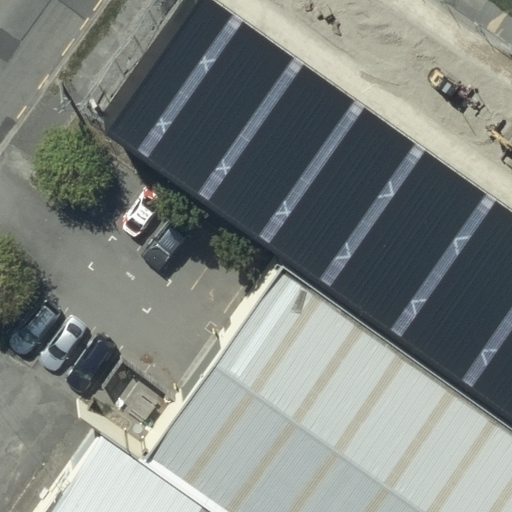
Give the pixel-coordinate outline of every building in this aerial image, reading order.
[(511,49),(453,7),(405,74),(467,119),(511,55),(511,49)] [(448,149),(304,48),(254,118),(248,114),(239,126),(232,121),(207,155),(215,160),(208,170),(459,348),(493,300),(392,228),(448,149)] [(511,157),(487,193),(511,211),(511,157)] [(140,460),(215,511),(511,511),(511,421),(277,259),(140,460)] [(511,308),(470,368),(511,398),(511,308)] [(42,511),(215,511),(140,460),(100,433),(42,511)]
